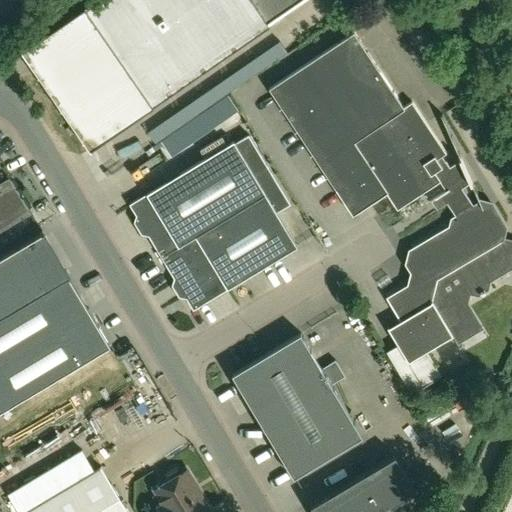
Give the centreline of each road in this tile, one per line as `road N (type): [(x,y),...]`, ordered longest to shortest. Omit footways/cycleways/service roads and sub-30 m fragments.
road 1 (unclassified): [(163,343),(0,95)]
road 2 (unclassified): [(163,343),(350,237)]
road 3 (unclassified): [(262,511),(163,343)]
